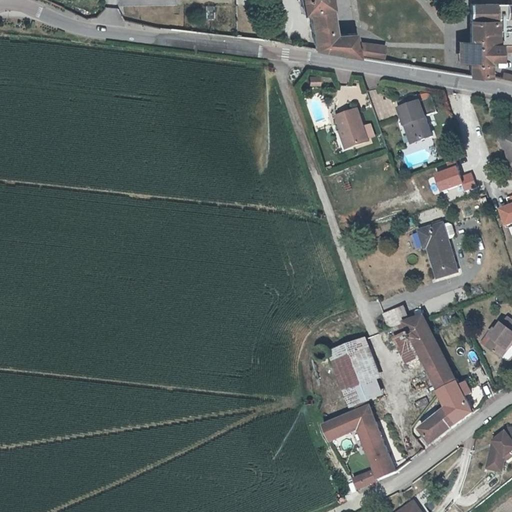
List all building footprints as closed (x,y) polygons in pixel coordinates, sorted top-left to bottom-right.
[(299,0),(302,13),(309,12),(317,49),(384,60),(386,46),(358,41),(356,33),(336,35),(332,8),(333,8),(331,0),(299,0)] [(472,39),(473,60),(473,74),(492,76),(492,60),(503,60),(503,47),(511,46),(511,3),(509,4),(509,13),(499,13),(499,3),(473,3),(472,39)] [(473,60),(472,39),(461,39),(461,60),(473,60)] [(418,96),(400,102),(402,108),(420,102),(418,96)] [(409,123),(416,142),(432,136),(421,101),(420,102),(402,108),(401,109),(406,125),(409,123)] [(344,131),(350,148),(368,141),(368,140),(364,128),(357,110),(337,117),(342,132),(344,131)] [(406,125),(413,143),(416,142),(409,123),(406,125)] [(375,138),(371,126),(364,128),(368,140),(375,138)] [(340,133),(346,149),(350,148),(344,131),(342,132),(340,133)] [(508,167),(511,166),(511,134),(501,138),(508,167)] [(456,166),(434,174),(440,191),(462,184),(460,176),(456,166)] [(471,172),(460,176),(462,184),(465,190),(475,186),(471,172)] [(511,206),(501,210),(508,229),(511,227),(511,206)] [(429,250),(432,249),(449,244),(443,222),(418,230),(424,247),(428,245),(429,250)] [(457,270),(449,244),(432,249),(429,250),(437,276),(457,270)] [(388,315),(392,330),(412,322),(407,308),(388,315)] [(382,334),(380,334),(385,343),(397,338),(412,333),(424,356),(443,392),(461,383),(443,350),(426,317),(412,322),(392,330),(382,334)] [(497,329),(492,336),(495,338),(489,345),(502,354),(507,347),(509,349),(511,345),(511,319),(510,318),(505,325),(504,324),(499,331),(497,329)] [(397,338),(410,363),(424,356),(412,333),(397,338)] [(335,362),(349,395),(368,387),(374,399),(384,394),(378,379),(382,378),(366,340),(334,352),(335,362)] [(334,357),(333,352),(332,349),(328,347),(324,346),(321,347),(318,349),(316,354),(316,357),(317,360),(320,363),(323,365),(327,364),(331,362),(333,360),(334,357)] [(464,391),(447,399),(446,400),(451,409),(424,429),(435,444),(477,413),(468,397),(475,393),(470,383),(462,386),(464,391)] [(464,391),(462,386),(461,383),(443,392),(447,399),(464,391)] [(368,387),(349,395),(355,408),(374,399),(368,387)] [(361,430),(360,428),(378,421),(372,406),(354,413),(325,425),(332,442),(361,430)] [(371,456),(389,449),(378,421),(360,428),(361,430),(371,456)] [(499,435),(499,436),(501,438),(508,432),(511,431),(511,450),(505,457),(505,458),(508,459),(511,455),(511,428),(507,428),(499,435)] [(493,441),(487,468),(502,471),(505,458),(505,457),(511,450),(511,431),(508,432),(501,438),(499,436),(493,441)] [(398,471),(389,449),(371,456),(377,469),(356,478),(360,488),(398,471)] [(419,500),(428,511),(435,511),(424,496),(419,500)] [(428,511),(419,500),(401,511),(428,511)]
